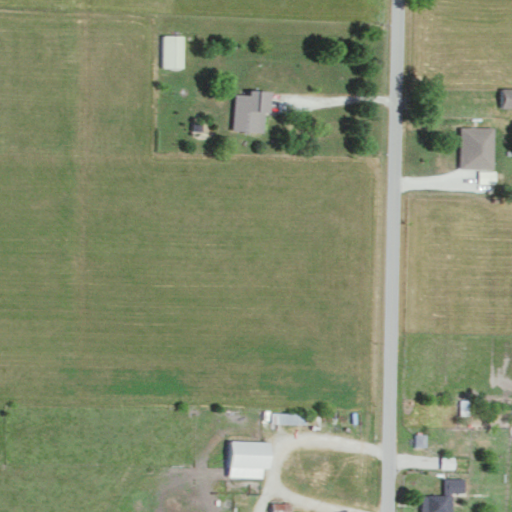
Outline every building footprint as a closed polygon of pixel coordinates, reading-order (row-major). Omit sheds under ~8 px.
[(181,33),(160,33),(160,66),(180,66),(181,33)] [(232,92),(230,129),(263,130),(264,89),(245,88),(245,92),(232,92)] [(492,126),(458,125),(457,167),(491,167),(492,126)] [(477,182),(493,182),(494,170),(477,169),(477,182)] [(424,432),(413,432),(413,445),(424,445),(424,432)] [(225,475),(258,476),(258,466),(265,466),(265,440),(226,439),(225,475)] [(439,467),(452,467),(452,455),(439,455),(439,467)] [(442,493),(418,494),(418,511),(449,511),(449,491),(462,490),(461,477),(441,477),(442,493)] [(287,511),(287,502),(269,501),(269,511),(287,511)]
